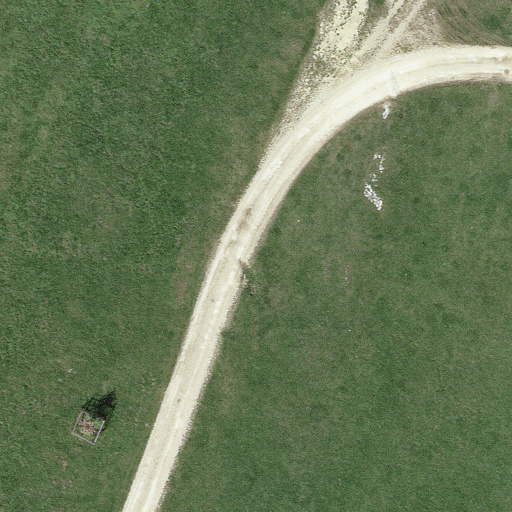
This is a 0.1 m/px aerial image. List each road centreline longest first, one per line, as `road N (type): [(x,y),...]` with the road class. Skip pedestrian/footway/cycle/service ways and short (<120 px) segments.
road 1 (track): [(131,511),(244,216),(287,146),(351,91),(398,69),(511,61)]
road 2 (track): [(313,118),(400,0)]
